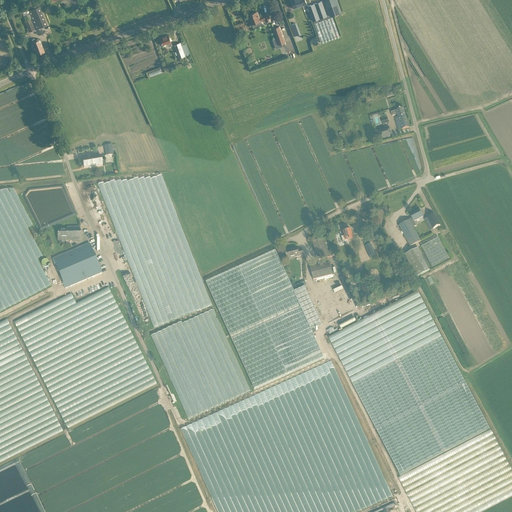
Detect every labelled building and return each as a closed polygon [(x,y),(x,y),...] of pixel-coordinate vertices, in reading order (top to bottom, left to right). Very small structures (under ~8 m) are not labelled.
[(290,0),(292,4),(294,8),(307,4),(305,0),(290,0)] [(330,16),(341,12),(337,0),(324,0),(330,16)] [(313,21),(322,17),(327,16),(322,1),(308,6),(309,11),(313,21)] [(47,24),(39,6),(28,10),(27,6),(21,9),(25,20),(24,21),(29,32),(47,24)] [(262,23),(261,20),(266,18),(267,22),(271,20),(270,17),(268,13),(264,14),(264,15),(259,17),(257,11),(249,14),(252,23),(254,27),(255,27),(259,25),(261,24),(262,23)] [(321,43),(340,37),(332,16),(314,23),(321,43)] [(294,36),(300,34),(296,22),(290,25),(294,36)] [(273,39),(276,48),(286,45),(285,43),(286,42),(280,25),(273,28),(276,38),(273,39)] [(161,37),(162,42),(163,45),(167,43),(169,46),(172,45),(171,42),(169,34),(161,37)] [(40,39),(32,42),(37,54),(45,51),(40,39)] [(190,54),(187,47),(186,43),(181,45),(181,42),(174,45),(176,49),(175,49),(175,50),(176,50),(179,58),(185,55),(190,54)] [(25,86),(0,94),(0,100),(2,99),(3,101),(3,103),(2,105),(0,104),(0,111),(12,107),(16,103),(16,100),(18,103),(22,101),(24,100),(25,100),(29,96),(29,90),(27,90),(24,93),(23,90),(21,89),(23,88),(25,88),(25,86)] [(399,110),(391,112),(392,116),(397,115),(398,119),(395,120),(398,131),(409,128),(403,109),(399,110)] [(378,140),(381,139),(392,136),(389,128),(377,131),(379,136),(377,137),(378,140)] [(112,145),(104,146),(105,155),(113,154),(112,145)] [(84,168),(89,167),(92,167),(97,166),(102,165),(102,161),(101,156),(82,159),(84,168)] [(79,225),(64,183),(27,196),(42,238),(79,225)] [(421,242),(413,228),(416,226),(414,222),(423,217),(422,214),(419,210),(409,215),(412,219),(410,221),(409,220),(399,226),(401,230),(410,247),(421,242)] [(433,229),(440,226),(434,214),(427,218),(424,220),(430,231),(431,230),(433,229)] [(347,242),(348,240),(353,239),(352,235),(351,230),(343,232),(344,237),(341,237),(343,243),(347,242)] [(326,239),(315,242),(314,237),(312,238),(317,261),(334,256),(326,239)] [(449,259),(438,238),(421,247),(432,268),(449,259)] [(89,243),(52,259),(65,289),(102,273),(89,243)] [(372,244),(366,246),(370,257),(375,255),(372,244)] [(287,260),(298,257),(303,256),(301,250),(297,251),(297,248),(292,249),(292,250),(285,252),(287,257),(287,260)] [(404,255),(416,278),(430,270),(418,248),(404,255)] [(239,268),(206,282),(254,390),(287,375),(324,358),(311,330),(322,325),(305,287),(294,292),(275,251),(239,268)] [(332,275),(330,264),(310,269),(313,280),(332,275)] [(489,429),(417,292),(328,338),(400,475),(489,429)] [(117,300),(11,308),(67,431),(83,424),(75,414),(89,408),(78,401),(78,397),(67,402),(77,394),(55,381),(37,360),(46,352),(32,353),(57,342),(45,343),(53,336),(48,332),(67,324),(88,322),(86,327),(100,320),(97,325),(105,325),(105,330),(117,324),(114,330),(129,339),(126,343),(129,343),(133,397),(157,387),(117,300)] [(12,322),(0,327),(0,466),(1,466),(0,462),(0,356),(10,353),(8,359),(20,363),(17,366),(18,366),(25,365),(27,369),(31,423),(36,423),(39,430),(57,435),(63,435),(12,322)] [(143,410),(161,402),(159,398),(164,396),(161,390),(132,402),(134,406),(136,405),(137,407),(139,407),(140,410),(142,408),(143,410)] [(205,395),(208,404),(217,401),(217,400),(234,394),(232,390),(227,391),(228,392),(221,394),(222,397),(219,397),(218,393),(215,394),(213,395),(212,393),(205,395)] [(184,398),(182,399),(186,409),(188,408),(187,404),(190,403),(193,410),(197,408),(193,399),(188,402),(187,399),(185,400),(184,398)] [(157,424),(143,427),(146,438),(159,435),(157,424)] [(511,469),(495,432),(400,476),(417,511),(453,511),(451,507),(452,503),(447,502),(450,493),(453,491),(448,486),(454,484),(456,476),(457,477),(460,475),(459,478),(460,479),(462,473),(467,471),(471,479),(472,479),(481,490),(488,504),(489,504),(491,508),(511,498),(511,469)] [(147,444),(151,454),(164,448),(159,438),(147,444)] [(159,481),(188,469),(183,457),(169,462),(170,465),(165,466),(165,465),(157,468),(159,473),(156,475),(159,481)]
